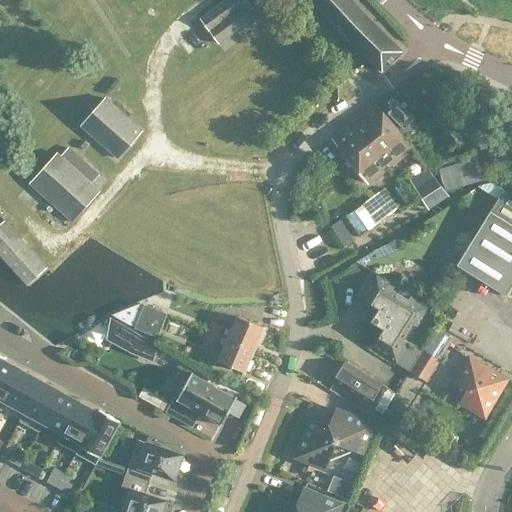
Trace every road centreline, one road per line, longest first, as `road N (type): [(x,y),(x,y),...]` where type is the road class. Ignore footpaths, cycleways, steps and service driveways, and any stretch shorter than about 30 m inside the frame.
road 1 (residential): [(230,511),(295,349),(298,308),(279,173),(433,39)]
road 2 (residential): [(0,334),(206,449),(210,470),(195,511)]
